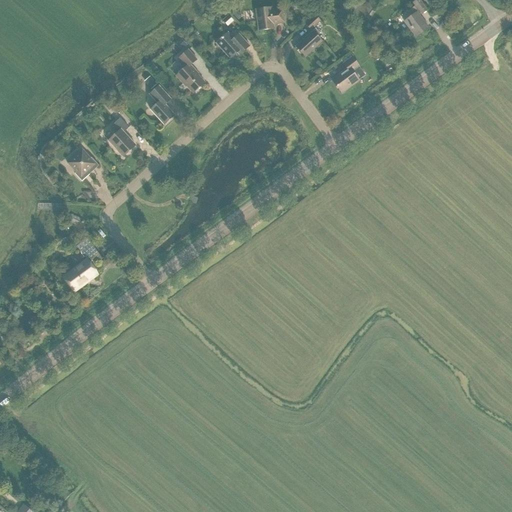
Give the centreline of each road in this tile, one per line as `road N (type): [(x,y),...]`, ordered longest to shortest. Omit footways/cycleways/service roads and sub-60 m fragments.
road 1 (residential): [(339,146),(277,70),(262,74),(109,212),(106,225),(151,286)]
road 2 (tertiary): [(151,286),(339,146)]
road 3 (tertiary): [(339,146),(503,23)]
road 4 (tertiary): [(0,404),(151,286)]
